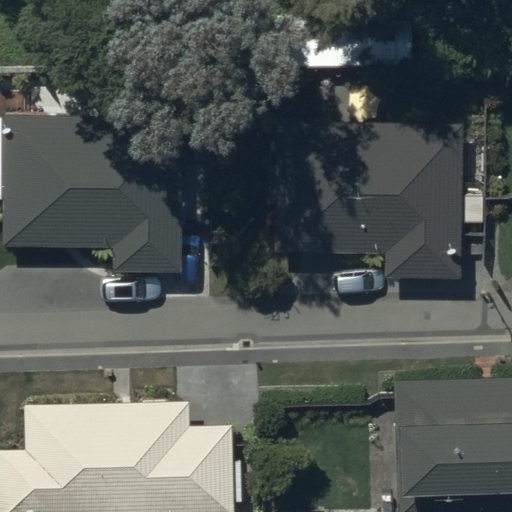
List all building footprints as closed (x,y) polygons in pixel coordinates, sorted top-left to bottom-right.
[(320,30),(320,67),(411,67),(411,29),(320,30)] [(105,116),(0,117),(0,140),(0,246),(110,247),(110,274),(179,274),(179,159),(105,159),(105,116)] [(266,207),(272,207),(271,254),(380,257),(380,278),(456,280),(459,126),(274,122),(273,158),(267,158),(266,207)] [(511,511),(511,377),(394,381),(397,511),(511,511)] [(0,452),(0,511),(231,511),(231,503),(243,503),(243,462),(231,462),(231,427),(189,427),(189,402),(23,404),(24,452),(0,452)]
